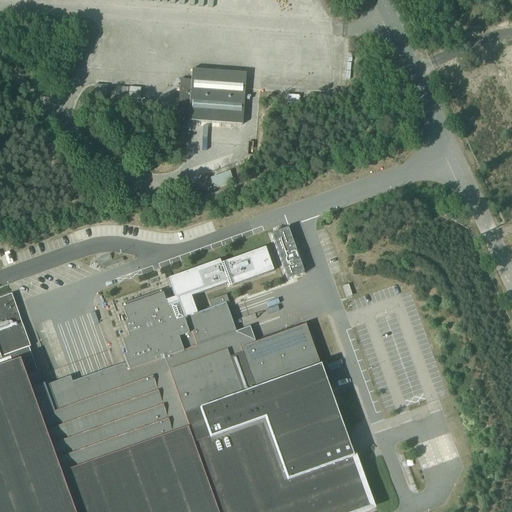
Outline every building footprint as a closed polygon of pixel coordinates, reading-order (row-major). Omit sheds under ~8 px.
[(188,120),(188,121),(188,122),(242,126),(246,74),(192,70),(191,81),(180,80),(177,119),(188,120)] [(230,172),(210,179),(214,189),(233,182),(230,172)] [(303,275),(287,229),(270,235),(286,281),(303,275)] [(196,315),(190,298),(227,285),(228,288),(273,272),(264,249),(220,265),(219,262),(167,280),(174,299),(170,300),(169,297),(166,298),(167,301),(161,303),(161,304),(162,307),(164,311),(167,309),(171,322),(171,323),(171,324),(172,324),(173,324),(172,323),(182,320),(196,315)] [(352,296),(348,285),(342,287),(346,298),(352,296)] [(30,348),(23,330),(22,326),(18,317),(19,317),(11,295),(0,299),(0,370),(21,364),(27,378),(37,374),(28,348),(30,348)] [(0,511),(217,511),(192,444),(209,439),(199,410),(320,366),(305,326),(240,349),(242,355),(229,359),(222,338),(232,335),(222,306),(229,304),(226,296),(209,302),(211,309),(196,315),(182,320),(172,323),(173,324),(172,324),(171,324),(171,323),(171,322),(167,309),(164,311),(162,307),(161,304),(161,303),(159,296),(148,300),(147,296),(121,306),(127,323),(123,325),(129,340),(131,341),(134,340),(135,344),(124,348),(126,355),(123,357),(127,368),(73,387),(71,381),(44,391),(37,374),(27,378),(21,364),(0,370),(0,511)] [(360,511),(372,508),(356,464),(320,366),(199,410),(209,439),(192,444),(217,511),(360,511)]
